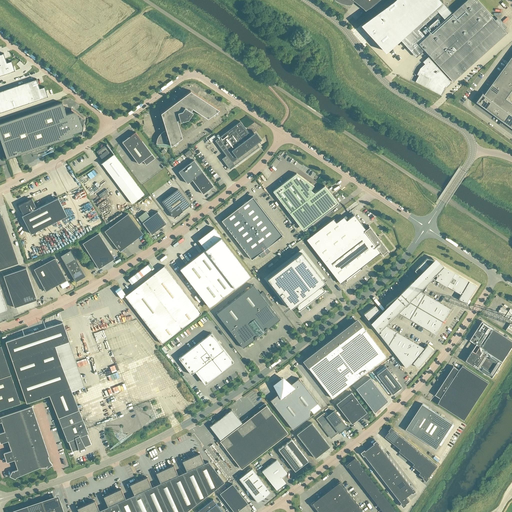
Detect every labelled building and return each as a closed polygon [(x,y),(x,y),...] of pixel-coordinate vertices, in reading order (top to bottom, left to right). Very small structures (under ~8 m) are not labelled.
[(443,2),(443,1),(442,0),(394,0),(395,0),(362,24),(363,25),(379,13),(386,20),(371,34),(387,52),(401,40),(411,51),(417,45),(419,43),(420,44),(425,50),(446,73),(449,77),(448,78),(429,57),(423,62),(425,64),(420,68),(417,74),(419,75),(416,82),(442,95),(445,89),(444,88),(446,87),(447,88),(452,83),(449,79),(451,78),(454,82),(454,81),(455,79),(507,33),(508,33),(505,30),(496,20),(477,0),(466,0),(453,13),(443,2)] [(3,53),(0,54),(0,75),(14,71),(15,71),(11,61),(7,62),(4,53),(3,53)] [(511,68),(506,64),(502,70),(511,77),(511,75),(511,68)] [(511,77),(502,70),(498,76),(506,83),(508,81),(511,77)] [(506,83),(498,76),(493,82),(502,89),(504,87),(506,83)] [(36,79),(0,91),(0,112),(47,96),(47,97),(48,96),(44,86),(44,87),(40,88),(36,79)] [(502,89),(493,82),(489,88),(498,95),(502,89)] [(506,98),(511,92),(504,87),(502,89),(498,95),(496,97),(503,102),(506,98)] [(498,95),(489,88),(484,94),(493,101),(496,97),(498,95)] [(182,137),(177,119),(180,118),(180,120),(186,119),(186,120),(189,119),(190,117),(190,116),(193,111),(191,110),(192,108),(208,118),(219,109),(191,90),(177,101),(161,112),(164,123),(166,130),(165,130),(164,131),(163,132),(162,132),(162,133),(161,133),(160,134),(160,135),(159,135),(159,136),(158,136),(158,137),(158,138),(157,138),(157,139),(157,140),(157,141),(156,142),(156,143),(156,144),(157,143),(170,144),(171,145),(182,137)] [(487,109),(493,101),(484,94),(483,93),(477,101),(487,109)] [(501,106),(503,102),(496,97),(493,101),(487,109),(495,114),(501,106)] [(507,110),(511,103),(511,102),(506,98),(503,102),(501,106),(507,110)] [(17,155),(51,144),(74,136),(73,133),(82,130),(82,135),(83,126),(84,120),(83,126),(77,114),(78,114),(83,118),(78,114),(71,109),(71,108),(71,109),(74,111),(66,114),(63,105),(62,102),(0,123),(0,138),(7,159),(7,158),(16,155),(17,155)] [(503,120),(509,112),(507,110),(501,106),(495,114),(503,120)] [(511,126),(511,124),(511,114),(509,112),(503,120),(511,126)] [(234,166),(259,147),(257,143),(262,139),(256,132),(251,135),(240,121),(220,136),(218,138),(215,140),(226,155),(222,158),(230,169),(231,168),(234,166)] [(155,158),(142,140),(135,132),(133,134),(129,136),(122,142),(139,164),(143,160),(146,165),(155,158)] [(144,194),(114,154),(107,144),(106,144),(107,145),(98,152),(101,155),(104,161),(101,163),(101,164),(102,163),(132,203),(144,194)] [(214,187),(194,160),(178,171),(187,183),(191,180),(192,179),(203,194),(212,187),(213,186),(214,187)] [(91,173),(94,178),(99,175),(96,170),(91,173)] [(312,188),(314,185),(311,183),(296,173),(273,191),(291,214),(290,213),(299,206),(312,223),(311,223),(311,224),(338,203),(325,185),(315,193),(311,190),(312,188)] [(163,203),(172,214),(176,219),(179,216),(181,217),(181,215),(184,212),(191,206),(179,190),(163,203)] [(228,215),(221,220),(251,259),(259,254),(262,257),(270,251),(267,247),(283,235),(253,196),(247,201),(228,216),(228,215)] [(67,215),(58,197),(37,208),(32,198),(18,205),(23,215),(22,215),(31,234),(67,215)] [(151,234),(167,223),(158,211),(150,217),(146,211),(138,217),(143,222),(151,234)] [(143,234),(128,213),(104,231),(120,251),(122,250),(141,235),(143,234)] [(389,251),(380,240),(379,238),(380,237),(379,235),(377,236),(369,225),(368,225),(370,227),(366,229),(354,214),(347,220),(344,216),(336,222),(333,218),(306,239),(340,283),(346,279),(347,280),(346,282),(353,276),(354,277),(356,275),(355,275),(363,269),(362,269),(361,270),(360,268),(381,252),(383,256),(384,255),(383,254),(388,250),(389,251)] [(250,275),(214,228),(213,228),(214,229),(200,240),(199,239),(198,240),(205,249),(191,260),(180,269),(209,306),(250,275)] [(115,258),(99,233),(83,243),(99,269),(115,258)] [(85,276),(75,258),(70,250),(60,255),(66,264),(76,281),(85,276)] [(325,282),(302,252),(267,278),(291,308),(296,304),(297,303),(298,305),(296,306),(299,310),(300,310),(307,304),(308,303),(309,304),(311,303),(310,302),(314,299),(314,300),(316,299),(316,298),(315,298),(317,296),(324,291),(321,287),(320,288),(319,287),(319,286),(325,282)] [(18,264),(15,257),(9,260),(8,260),(6,261),(8,267),(18,264)] [(64,275),(55,258),(44,263),(56,285),(60,283),(63,289),(70,285),(65,275),(64,275)] [(436,333),(450,310),(450,308),(449,307),(419,290),(421,289),(432,277),(435,275),(437,276),(435,278),(434,278),(461,294),(459,298),(464,302),(466,303),(467,302),(477,286),(443,266),(436,259),(434,260),(427,258),(416,269),(415,270),(416,272),(420,275),(412,282),(401,294),(399,296),(398,296),(399,296),(398,297),(397,297),(386,305),(385,306),(387,308),(377,317),(375,315),(380,311),(376,307),(375,305),(374,306),(364,314),(406,367),(412,362),(418,367),(434,349),(428,344),(425,348),(394,330),(385,325),(394,315),(398,312),(434,333),(435,334),(436,333)] [(56,285),(44,263),(34,269),(43,287),(46,291),(53,287),(56,285)] [(201,313),(165,265),(164,266),(164,267),(146,281),(145,280),(145,281),(145,282),(126,296),(126,295),(125,296),(161,342),(162,343),(201,313)] [(37,300),(26,267),(3,275),(14,307),(37,300)] [(280,319),(253,285),(216,313),(229,329),(243,348),(255,338),(256,339),(257,339),(258,338),(258,337),(258,336),(261,334),(265,330),(266,331),(267,331),(268,330),(268,329),(268,328),(280,319)] [(498,312),(503,316),(507,311),(505,310),(507,307),(504,304),(498,312)] [(386,356),(362,326),(363,326),(357,318),(303,360),(308,367),(332,398),(386,356)] [(511,346),(511,340),(482,321),(470,340),(480,347),(476,352),(473,350),(466,360),(492,377),(511,346)] [(79,409),(61,364),(55,346),(69,341),(62,322),(44,328),(39,330),(6,341),(27,403),(49,395),(58,418),(79,409)] [(211,333),(179,358),(191,374),(195,371),(196,371),(205,383),(232,361),(233,362),(234,362),(211,333)] [(168,344),(163,348),(166,352),(171,348),(168,344)] [(11,374),(6,360),(0,362),(0,378),(11,374)] [(464,420),(489,382),(463,365),(459,369),(454,366),(435,394),(440,398),(438,403),(464,420)] [(402,387),(393,376),(387,367),(377,374),(392,394),(402,387)] [(0,393),(16,389),(11,375),(11,374),(0,378),(0,393)] [(321,407),(299,378),(291,384),(283,376),(278,380),(284,388),(307,418),(321,407)] [(388,400),(370,377),(356,388),(374,412),(375,412),(374,410),(387,400),(388,400)] [(307,418),(284,388),(278,380),(273,384),(278,394),(270,400),(293,429),(307,418)] [(0,409),(20,403),(16,389),(0,393),(0,409)] [(367,412),(354,396),(351,392),(336,404),(339,407),(352,424),(362,415),(367,418),(368,417),(368,416),(368,414),(368,413),(367,412)] [(128,409),(126,401),(117,404),(119,411),(128,409)] [(288,433),(272,412),(269,409),(270,409),(265,403),(259,408),(261,409),(249,418),(247,417),(248,417),(247,416),(242,421),(265,451),(288,433)] [(436,449),(453,423),(422,403),(422,404),(423,404),(415,417),(414,416),(414,417),(415,417),(416,418),(414,421),(412,421),(413,420),(412,420),(411,420),(412,421),(407,429),(406,428),(406,429),(436,449)] [(34,411),(32,406),(20,410),(21,415),(34,411)] [(83,419),(79,409),(58,418),(67,441),(68,441),(72,451),(79,448),(80,450),(82,450),(83,449),(85,448),(84,446),(91,444),(89,438),(87,433),(88,433),(85,425),(83,419)] [(23,420),(21,415),(20,410),(0,416),(0,422),(1,422),(3,426),(23,420)] [(35,415),(34,411),(21,415),(23,420),(34,416),(35,415)] [(346,426),(343,422),(334,411),(327,416),(324,413),(316,419),(331,437),(339,431),(339,432),(340,431),(345,427),(346,426)] [(37,420),(35,415),(34,416),(23,420),(25,424),(36,420),(37,420)] [(26,429),(25,424),(23,420),(3,426),(5,431),(0,432),(0,437),(1,438),(26,429)] [(38,425),(37,420),(36,420),(25,424),(26,429),(38,425)] [(265,451),(242,421),(236,425),(236,426),(236,425),(238,427),(225,436),(224,435),(225,434),(224,434),(219,439),(218,439),(219,439),(223,445),(226,448),(225,448),(241,469),(265,451)] [(330,446),(312,422),(303,429),(321,453),(330,446)] [(40,430),(38,425),(26,429),(28,434),(39,430),(40,430)] [(389,430),(390,431),(385,436),(393,442),(399,435),(393,429),(394,429),(392,427),(389,430)] [(29,439),(28,434),(26,429),(1,438),(0,437),(0,442),(0,443),(2,443),(8,441),(9,445),(29,439)] [(321,453),(303,429),(297,434),(315,458),(319,455),(321,453)] [(42,434),(40,430),(39,430),(28,434),(29,439),(41,435),(42,434)] [(43,439),(42,434),(41,435),(29,439),(31,443),(42,439),(43,439)] [(397,446),(403,438),(399,435),(393,442),(397,446)] [(401,449),(407,441),(403,438),(397,446),(401,449)] [(33,448),(31,443),(29,439),(9,445),(11,450),(5,452),(4,453),(5,457),(7,457),(33,448)] [(45,444),(43,439),(42,439),(31,443),(33,448),(44,444),(45,444)] [(307,460),(291,439),(278,449),(294,470),(295,470),(294,469),(306,460),(307,460)] [(383,449),(379,444),(380,443),(377,440),(373,443),(374,444),(370,447),(376,455),(383,449)] [(403,454),(411,444),(407,441),(401,449),(399,451),(403,454)] [(47,449),(45,444),(44,444),(33,448),(34,453),(46,449),(47,449)] [(407,457),(415,447),(411,444),(403,454),(407,457)] [(376,455),(370,447),(366,450),(365,449),(361,452),(364,456),(365,455),(369,460),(375,456),(376,455)] [(411,460),(419,450),(415,447),(407,457),(411,460)] [(36,458),(34,453),(33,448),(7,457),(5,457),(7,462),(9,461),(14,460),(16,464),(36,458)] [(49,456),(47,449),(46,449),(34,453),(36,458),(37,460),(48,456),(49,456)] [(379,461),(387,455),(383,449),(376,455),(375,456),(379,461)] [(415,463),(423,454),(419,450),(411,460),(415,463)] [(224,482),(208,461),(204,463),(203,460),(199,453),(194,455),(191,457),(196,467),(208,494),(208,495),(224,482)] [(417,468),(426,457),(423,454),(415,463),(413,465),(417,468)] [(382,465),(390,459),(387,455),(379,461),(382,465)] [(52,464),(49,460),(48,456),(37,460),(39,467),(40,467),(46,467),(47,468),(52,464)] [(373,466),(379,461),(375,456),(369,460),(373,466)] [(208,494),(196,467),(191,457),(183,461),(187,471),(182,473),(196,503),(196,504),(208,495),(208,494)] [(362,465),(358,461),(355,457),(349,462),(349,461),(345,464),(348,467),(349,466),(353,472),(361,466),(362,465)] [(421,472),(430,460),(426,457),(417,468),(421,472)] [(16,477),(40,467),(39,467),(37,460),(36,458),(16,464),(18,469),(12,471),(10,476),(15,479),(16,477)] [(385,469),(393,463),(390,459),(382,465),(385,469)] [(281,477),(287,473),(277,460),(262,471),(276,490),(285,483),(281,477)] [(424,477),(423,478),(426,481),(429,478),(428,477),(437,466),(430,460),(421,472),(419,473),(424,477)] [(376,469),(382,465),(379,461),(373,466),(376,469)] [(388,473),(396,467),(393,463),(385,469),(388,473)] [(196,503),(182,473),(178,475),(173,465),(165,469),(169,479),(184,511),(185,511),(196,504),(196,503)] [(385,469),(382,465),(376,469),(379,473),(385,469)] [(356,476),(364,470),(361,466),(353,472),(356,476)] [(391,477),(399,471),(396,467),(388,473),(391,477)] [(271,492),(252,468),(239,478),(258,502),(271,492)] [(184,511),(169,479),(165,469),(156,472),(156,473),(161,483),(160,483),(158,484),(156,485),(168,511),(184,511)] [(388,473),(385,469),(379,473),(382,477),(388,473)] [(359,480),(367,474),(364,470),(356,476),(359,480)] [(394,481),(402,474),(399,471),(391,477),(394,481)] [(385,481),(391,477),(388,473),(382,477),(385,481)] [(362,484),(370,477),(367,474),(359,480),(362,484)] [(397,485),(405,478),(402,474),(394,481),(397,485)] [(168,511),(156,485),(154,486),(152,487),(151,487),(147,477),(138,480),(139,481),(143,491),(152,511),(168,511)] [(377,485),(370,477),(362,484),(368,492),(377,485)] [(388,485),(394,481),(391,477),(385,481),(388,485)] [(400,489),(409,482),(405,478),(397,485),(400,489)] [(152,511),(143,491),(139,481),(138,480),(130,484),(135,494),(134,494),(134,495),(130,497),(136,511),(152,511)] [(343,483),(341,480),(337,483),(338,483),(326,492),(333,500),(347,490),(342,484),(343,483)] [(391,489),(397,485),(394,481),(388,485),(391,489)] [(416,491),(414,487),(413,488),(409,482),(400,489),(404,493),(407,497),(412,492),(413,493),(416,491)] [(248,503),(232,483),(220,493),(232,509),(234,511),(236,511),(244,506),(248,503)] [(383,493),(377,485),(368,492),(374,500),(383,493)] [(394,493),(400,489),(397,485),(391,489),(394,493)] [(136,511),(130,497),(126,498),(125,499),(121,489),(121,488),(112,492),(117,502),(121,511),(136,511)] [(397,497),(404,493),(400,489),(394,493),(397,497)] [(336,504),(350,494),(347,490),(333,500),(336,504)] [(121,511),(117,502),(112,492),(104,496),(108,506),(105,508),(104,508),(104,509),(105,511),(121,511)] [(336,504),(333,500),(326,492),(315,501),(314,500),(311,503),(313,506),(314,506),(319,511),(333,511),(339,508),(336,504)] [(378,504),(386,497),(383,493),(374,500),(378,504)] [(410,500),(407,497),(404,493),(397,497),(402,502),(401,503),(403,507),(407,504),(406,503),(410,500)] [(339,508),(353,497),(350,494),(336,504),(339,508)] [(341,511),(342,511),(356,501),(353,497),(339,508),(341,511)] [(381,508),(389,501),(386,497),(378,504),(381,508)] [(63,511),(61,503),(60,500),(55,502),(54,498),(42,502),(42,500),(41,501),(45,511),(63,511)] [(204,511),(208,509),(216,503),(213,499),(198,510),(198,511),(204,511)] [(105,511),(104,509),(104,508),(99,510),(95,501),(94,500),(86,504),(89,511),(105,511)] [(45,511),(41,501),(42,502),(28,506),(27,505),(29,511),(45,511)] [(350,511),(359,505),(356,501),(342,511),(350,511)] [(384,511),(392,505),(389,501),(381,508),(384,511)] [(222,511),(216,503),(208,509),(210,511),(222,511)]
